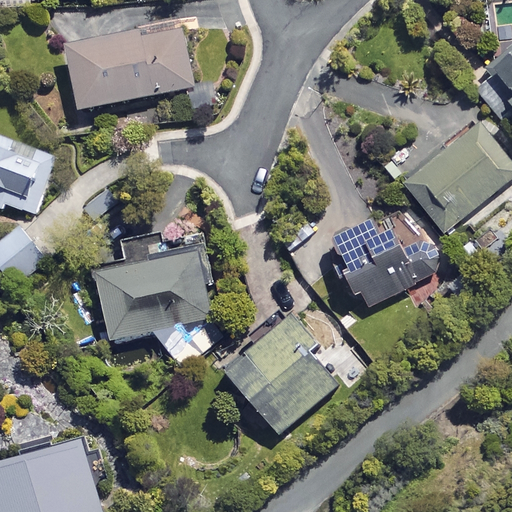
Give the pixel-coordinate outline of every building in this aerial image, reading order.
[(77,110),(193,89),(182,26),(66,47),(77,110)] [(511,53),(473,88),(508,128),(511,124),(511,53)] [(511,182),(511,164),(481,124),(404,183),(443,235),(511,182)] [(0,212),(7,215),(9,206),(37,215),(57,158),(0,138),(0,212)] [(96,224),(120,203),(107,189),(83,210),(96,224)] [(332,247),(357,299),(362,296),(368,309),(444,273),(412,208),(332,247)] [(48,264),(18,228),(0,243),(0,268),(17,289),(48,264)] [(120,244),(124,265),(96,271),(111,341),(153,332),(182,368),(209,346),(184,230),(120,244)] [(226,372),(267,420),(252,432),(273,457),(294,439),(287,430),(345,380),(291,316),(226,372)] [(102,511),(81,439),(0,463),(0,511),(102,511)]
